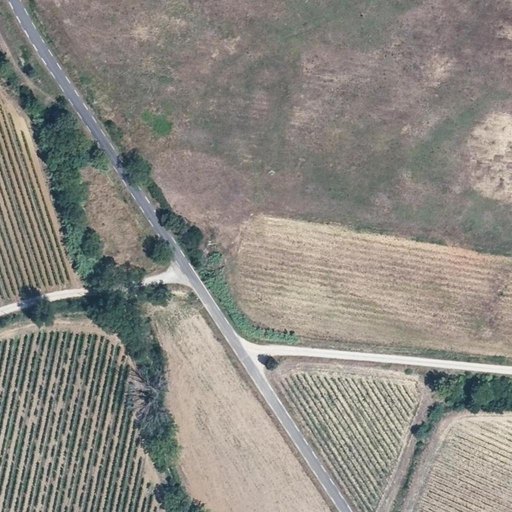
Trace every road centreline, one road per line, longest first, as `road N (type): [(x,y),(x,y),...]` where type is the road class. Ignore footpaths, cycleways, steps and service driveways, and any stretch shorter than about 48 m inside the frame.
road 1 (tertiary): [(15,0),(347,511)]
road 2 (track): [(511,369),(295,349),(246,358)]
